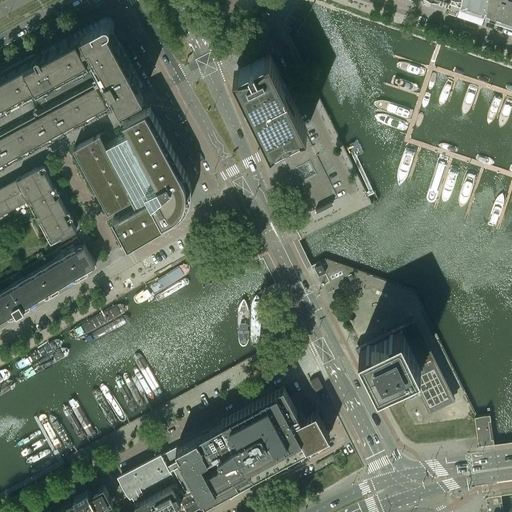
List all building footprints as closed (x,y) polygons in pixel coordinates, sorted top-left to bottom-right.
[(485,15),(487,0),(460,0),(460,6),(485,15)] [(511,0),(487,0),(485,15),(511,23),(511,0)] [(106,15),(104,16),(103,16),(102,16),(41,49),(43,53),(41,51),(41,50),(40,50),(39,49),(38,49),(37,50),(36,51),(36,52),(36,53),(36,54),(38,56),(0,76),(0,163),(107,106),(101,94),(104,93),(104,92),(105,91),(105,90),(105,89),(106,88),(113,100),(143,84),(113,29),(114,28),(114,27),(115,26),(115,25),(115,24),(115,23),(115,22),(114,21),(114,20),(113,19),(113,18),(112,17),(111,17),(110,16),(109,16),(107,15),(106,15)] [(307,128),(289,90),(292,88),(289,83),(286,85),(270,51),(256,63),(255,60),(255,61),(256,62),(251,64),(250,63),(251,65),(234,69),(272,145),(276,141),(284,133),(286,136),(292,134),(290,130),(301,128),(301,129),(307,128)] [(150,106),(119,122),(121,130),(110,136),(105,130),(73,147),(108,211),(115,207),(117,211),(119,215),(112,219),(128,247),(174,220),(175,220),(177,218),(179,217),(181,215),(183,213),(184,211),(185,210),(186,208),(187,207),(188,205),(188,204),(189,201),(190,199),(190,198),(191,197),(191,194),(191,192),(191,189),(191,188),(191,186),(191,184),(190,183),(190,181),(189,178),(189,177),(188,175),(187,174),(183,176),(180,172),(185,170),(150,106)] [(42,164),(36,167),(16,178),(28,199),(27,199),(30,204),(56,190),(42,164)] [(28,199),(16,178),(0,186),(2,189),(12,208),(27,199),(28,199)] [(0,213),(12,208),(2,189),(0,186),(0,213)] [(56,190),(30,204),(35,214),(36,214),(38,219),(49,240),(50,239),(51,241),(62,235),(63,236),(76,228),(56,190)] [(331,201),(315,209),(317,211),(332,204),(331,201)] [(77,236),(0,281),(0,320),(12,313),(11,312),(15,309),(17,313),(21,310),(19,307),(27,302),(28,304),(96,263),(84,243),(82,244),(77,236)] [(321,264),(315,267),(318,275),(325,272),(321,264)] [(358,348),(377,386),(378,387),(405,373),(407,372),(412,369),(412,370),(414,369),(435,360),(414,321),(393,331),(366,344),(358,348)] [(316,391),(322,389),(324,388),(318,376),(311,379),(316,391)] [(175,511),(185,507),(187,511),(189,511),(207,503),(206,500),(246,479),(269,466),(270,467),(271,467),(272,467),(273,466),(274,466),(274,465),(275,464),(330,434),(316,409),(301,418),(283,385),(222,418),(223,421),(176,446),(121,475),(135,502),(139,509),(133,511),(175,511)] [(492,444),(491,433),(487,434),(486,427),(481,427),(482,432),(478,432),(480,446),(492,444)] [(334,454),(334,455),(334,456),(335,458),(335,459),(336,461),(337,461),(338,461),(339,461),(345,457),(341,450),(334,454)] [(84,511),(89,509),(90,511),(96,511),(106,507),(105,505),(113,500),(104,483),(89,491),(88,489),(74,496),(76,499),(61,507),(51,511),(50,509),(44,511),(84,511)]
